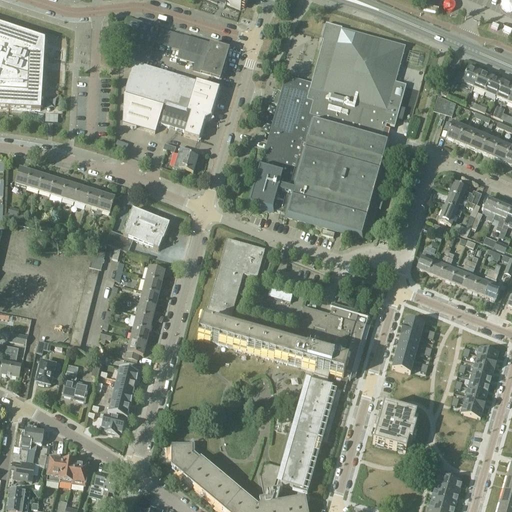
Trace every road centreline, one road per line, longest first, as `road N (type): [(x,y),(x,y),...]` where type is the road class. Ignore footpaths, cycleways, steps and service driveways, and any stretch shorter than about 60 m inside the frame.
road 1 (tertiary): [(133,474),(208,213)]
road 2 (residential): [(32,0),(72,12),(140,7),(257,42)]
road 3 (residential): [(333,511),(394,288)]
road 4 (residential): [(208,213),(121,177),(0,146)]
road 5 (residential): [(403,260),(384,253),(340,260),(208,213)]
road 6 (residential): [(511,191),(442,161),(430,164),(403,260)]
road 7 (tertiary): [(208,213),(257,42)]
road 8 (secondary): [(511,68),(350,0)]
road 9 (residential): [(474,511),(511,372)]
road 10 (residential): [(133,474),(15,404)]
road 11 (residential): [(511,336),(394,288)]
